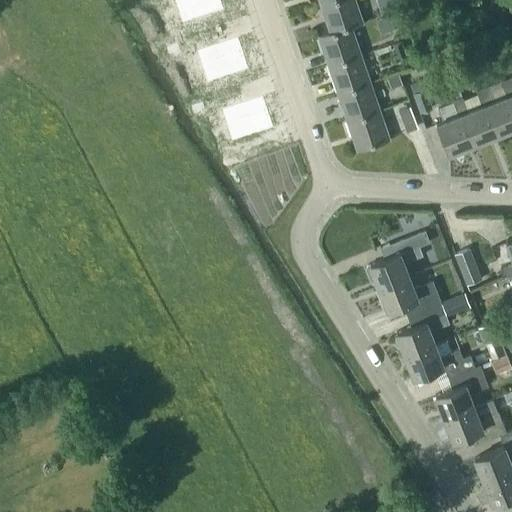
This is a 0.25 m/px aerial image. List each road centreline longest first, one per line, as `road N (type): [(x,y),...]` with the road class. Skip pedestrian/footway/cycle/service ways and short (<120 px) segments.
road 1 (residential): [(463,511),(308,263),(306,221),(329,186)]
road 2 (residential): [(329,186),(266,0)]
road 3 (residential): [(511,197),(329,186)]
